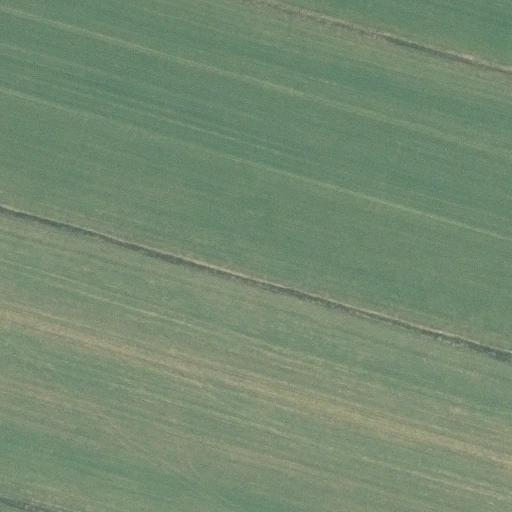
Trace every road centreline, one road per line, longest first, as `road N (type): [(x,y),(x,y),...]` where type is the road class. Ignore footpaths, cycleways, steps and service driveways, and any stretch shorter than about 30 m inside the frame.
road 1 (unclassified): [(0,87),(511,247)]
road 2 (residential): [(351,511),(47,417),(7,418)]
